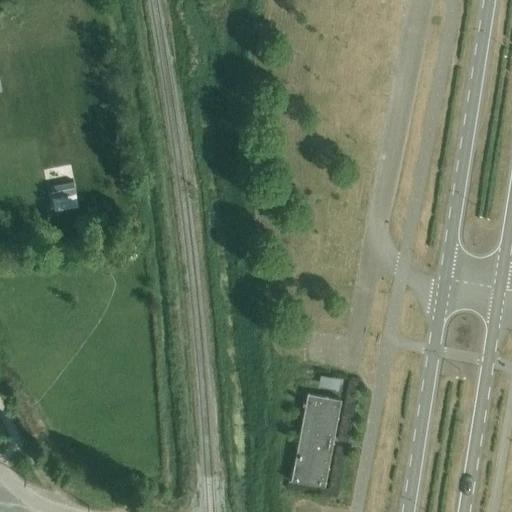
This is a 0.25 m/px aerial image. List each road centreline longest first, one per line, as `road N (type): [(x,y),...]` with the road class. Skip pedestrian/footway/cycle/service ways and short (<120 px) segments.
road 1 (primary): [(486,0),(407,511)]
road 2 (primary): [(462,511),(511,202)]
